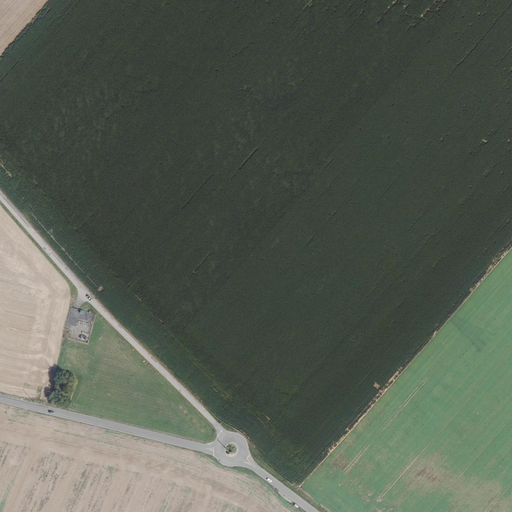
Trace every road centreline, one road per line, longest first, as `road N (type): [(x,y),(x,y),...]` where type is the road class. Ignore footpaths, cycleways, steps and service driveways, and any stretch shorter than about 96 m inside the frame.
road 1 (unclassified): [(226,437),(0,196)]
road 2 (tertiary): [(217,449),(0,397)]
